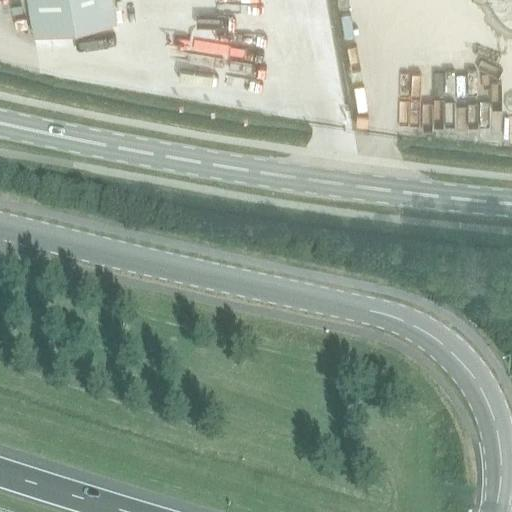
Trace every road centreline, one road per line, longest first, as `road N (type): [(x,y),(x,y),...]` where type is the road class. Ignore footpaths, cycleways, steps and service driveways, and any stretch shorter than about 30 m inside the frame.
road 1 (tertiary): [(493,511),(500,463),(485,399),(430,340),(383,317),(0,227)]
road 2 (primary): [(511,207),(271,179),(0,122)]
road 3 (motorway): [(121,511),(0,473)]
